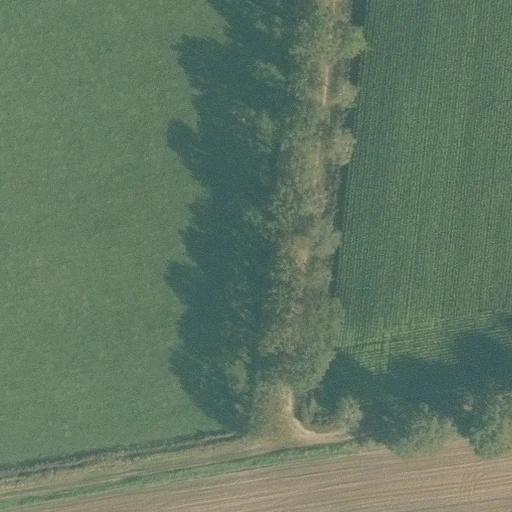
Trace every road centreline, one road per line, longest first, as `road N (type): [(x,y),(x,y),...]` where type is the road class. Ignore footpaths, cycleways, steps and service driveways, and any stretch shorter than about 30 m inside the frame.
road 1 (track): [(285,446),(284,389),(329,0)]
road 2 (track): [(285,446),(0,495)]
road 3 (track): [(511,408),(285,446)]
